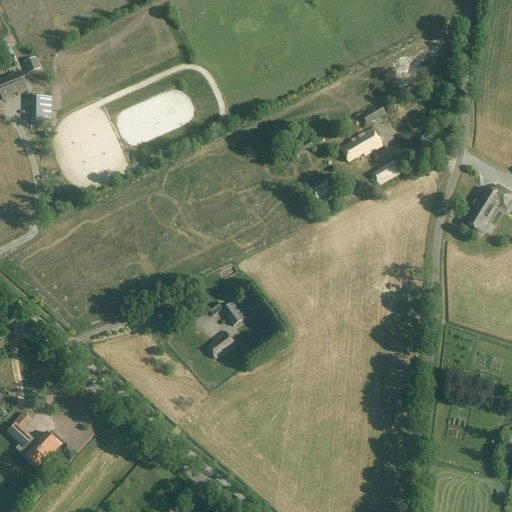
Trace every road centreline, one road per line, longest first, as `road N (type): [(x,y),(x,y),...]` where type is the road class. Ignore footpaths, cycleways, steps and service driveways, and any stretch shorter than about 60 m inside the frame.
road 1 (unclassified): [(412,511),(438,232),(466,125),(469,0)]
road 2 (tertiary): [(238,511),(0,306)]
